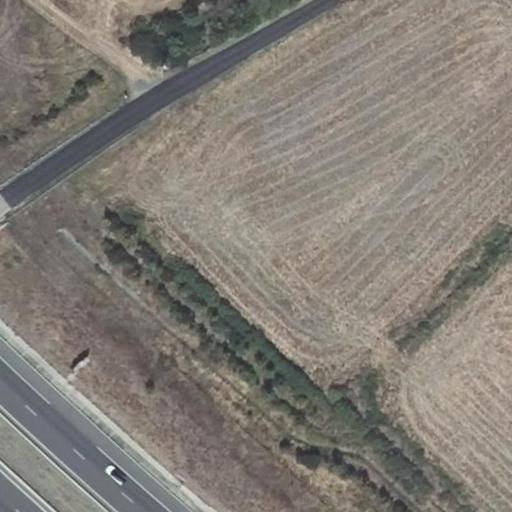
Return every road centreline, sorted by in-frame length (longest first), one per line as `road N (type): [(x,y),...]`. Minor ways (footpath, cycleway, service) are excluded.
road 1 (unclassified): [(0,204),(161,97),(329,0)]
road 2 (motorway): [(135,511),(0,384)]
road 3 (track): [(161,97),(47,0)]
